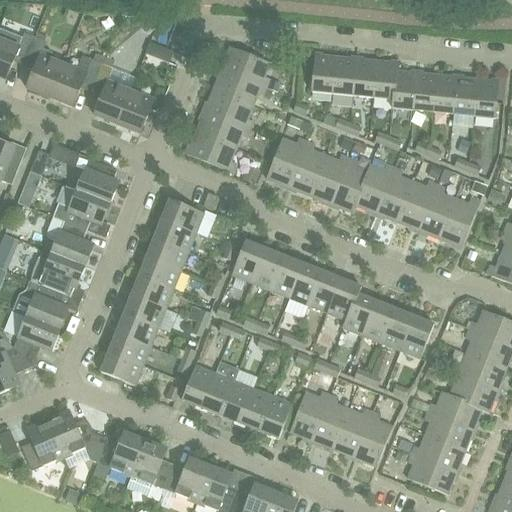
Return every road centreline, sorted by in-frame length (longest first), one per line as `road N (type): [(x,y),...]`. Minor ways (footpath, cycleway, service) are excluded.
road 1 (residential): [(148,162),(204,22),(393,41),(408,52),(504,59),(511,53)]
road 2 (residential): [(511,298),(471,282),(449,292),(266,215),(238,193),(148,162)]
road 3 (residential): [(385,511),(63,387)]
road 4 (residential): [(63,387),(148,162)]
road 5 (residential): [(148,162),(0,105)]
